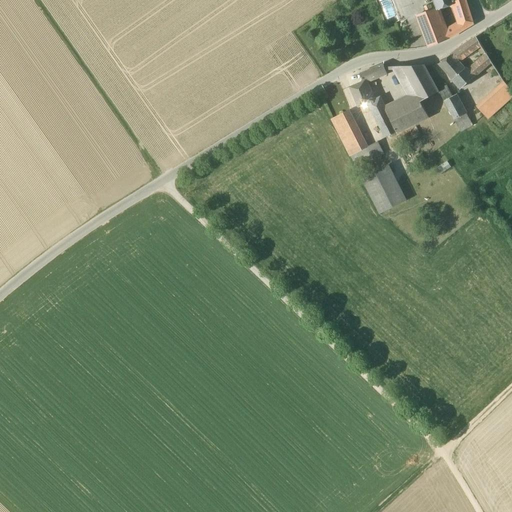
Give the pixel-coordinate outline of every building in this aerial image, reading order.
[(433,0),(437,8),(437,9),(438,9),(454,3),(453,0),(433,0)] [(474,24),(466,0),(453,0),(454,3),(460,24),(462,31),(474,24)] [(437,8),(416,16),(428,47),(449,39),(462,31),(460,24),(446,32),(438,9),(437,9),(437,8)] [(476,38),(462,47),(467,54),(481,45),(476,38)] [(462,47),(456,52),(461,60),(467,54),(462,47)] [(456,52),(439,64),(453,80),(464,69),(457,63),(461,60),(456,52)] [(487,55),(468,70),(474,77),(491,62),(487,55)] [(363,82),(350,87),(358,107),(363,105),(367,103),(371,111),(376,108),(373,100),(365,81),(386,72),(383,65),(360,74),(363,82)] [(424,65),(393,67),(401,82),(407,79),(416,95),(417,94),(420,101),(439,92),(438,91),(424,65)] [(468,70),(466,67),(464,69),(453,80),(461,89),(474,78),(474,77),(468,70)] [(407,79),(401,82),(410,98),(416,95),(407,79)] [(511,90),(504,82),(477,107),(488,119),(511,97),(511,90)] [(447,87),(438,91),(439,92),(444,101),(452,97),(447,87)] [(410,98),(385,110),(386,112),(375,118),(385,137),(396,132),(397,133),(429,117),(420,101),(417,94),(416,95),(410,98)] [(452,97),(444,101),(454,120),(466,113),(456,95),(452,97)] [(385,110),(379,97),(373,100),(376,108),(371,111),(375,118),(386,112),(385,110)] [(367,148),(348,110),(332,119),(351,157),(367,148)] [(466,113),(454,120),(460,132),(472,125),(466,113)] [(378,142),(367,148),(371,156),(373,160),(384,154),(378,142)] [(367,148),(351,157),(354,164),(371,156),(367,148)] [(388,165),(362,178),(379,215),(407,201),(388,165)]
